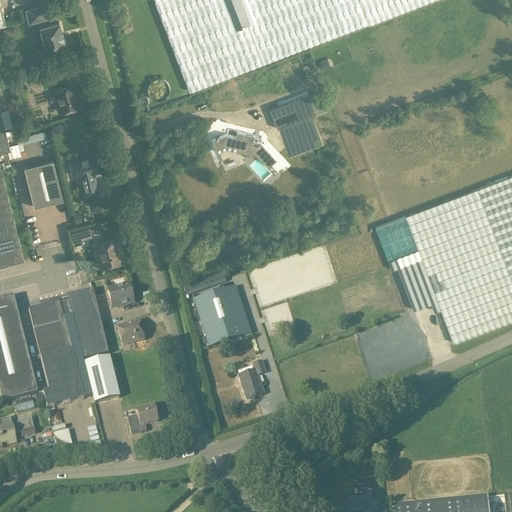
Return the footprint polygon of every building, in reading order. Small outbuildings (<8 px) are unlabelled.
[(223,0),(235,29),(250,23),(252,27),(258,25),(271,60),(368,23),(368,25),(434,0),(223,0)] [(66,47),(60,22),(47,25),(46,19),(47,19),(43,6),(27,10),(30,23),(39,20),(41,26),(40,27),(47,52),(66,47)] [(79,107),(75,92),(78,91),(74,75),(62,78),(64,86),(56,88),(62,111),(79,107)] [(272,83),(262,84),(264,98),(273,97),(272,83)] [(270,109),(277,129),(315,115),(315,114),(326,109),(321,96),(310,100),(308,94),(270,109)] [(0,152),(10,150),(0,111),(0,152)] [(257,156),(268,167),(277,159),(261,141),(253,140),(254,135),(236,131),(235,136),(226,134),(212,139),(217,153),(227,149),(257,156)] [(18,142),(47,139),(46,132),(17,136),(18,142)] [(95,155),(75,161),(79,176),(81,176),(86,195),(99,192),(94,172),(99,171),(95,155)] [(33,206),(59,200),(62,199),(52,159),(23,167),(33,206)] [(0,168),(0,264),(23,259),(0,168)] [(511,320),(511,175),(406,215),(422,257),(398,266),(413,309),(431,303),(432,306),(438,303),(453,342),(511,320)] [(81,240),(79,230),(72,232),(75,245),(82,243),(81,240)] [(97,243),(103,266),(120,262),(116,247),(119,246),(117,238),(97,243)] [(81,286),(88,284),(85,272),(78,273),(81,286)] [(239,330),(221,283),(187,296),(205,343),(239,330)] [(129,284),(107,290),(112,308),(134,303),(129,284)] [(114,348),(113,345),(105,347),(102,334),(105,333),(105,330),(111,328),(107,312),(102,294),(101,288),(66,297),(82,362),(107,355),(115,353),(114,348)] [(0,395),(2,403),(36,395),(12,297),(0,300),(0,395)] [(48,392),(42,393),(46,409),(83,400),(59,303),(28,311),(48,392)] [(117,328),(117,331),(110,333),(113,345),(114,348),(143,340),(138,322),(117,328)] [(83,362),(84,364),(94,405),(119,398),(117,392),(122,391),(117,371),(112,372),(108,355),(83,362)] [(246,401),(264,395),(257,376),(265,373),(261,362),(252,365),(254,371),(238,376),(246,401)] [(16,406),(18,413),(34,409),(32,402),(16,406)] [(127,419),(131,436),(142,433),(140,427),(157,422),(153,408),(136,412),(137,416),(127,419)] [(18,425),(12,427),(10,419),(0,421),(0,449),(3,449),(2,445),(7,444),(8,446),(16,444),(14,434),(20,433),(22,438),(35,435),(31,418),(18,422),(18,425)] [(70,425),(55,427),(58,450),(73,448),(70,425)] [(368,495),(367,487),(354,489),(355,497),(347,498),(348,511),(356,511),(364,511),(363,511),(377,511),(377,501),(371,501),(370,495),(368,495)] [(489,511),(488,498),(462,501),(393,508),(393,511),(489,511)]
